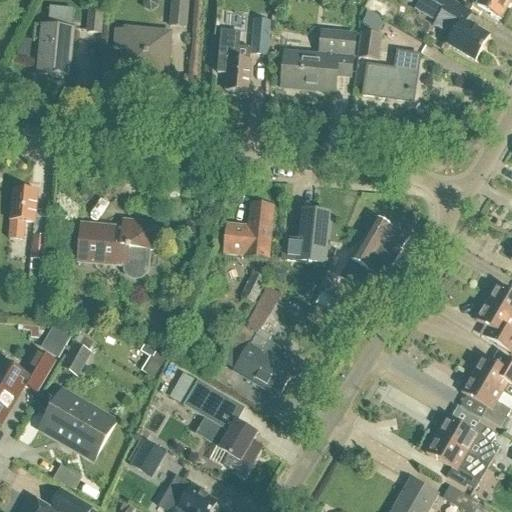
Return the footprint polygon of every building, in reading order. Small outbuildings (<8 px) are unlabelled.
[(171,0),(169,29),(188,30),(189,0),(171,0)] [(332,11),(345,18),(351,7),(338,0),(332,11)] [(474,65),(489,40),(465,25),(471,15),(444,0),(419,0),(417,3),(439,16),(432,28),(450,38),(444,48),(474,65)] [(511,0),(481,0),(476,9),(499,22),(511,0)] [(380,17),(401,28),(408,14),(387,3),(380,17)] [(86,35),(102,37),(104,10),(88,9),(86,35)] [(377,37),(385,24),(378,20),(365,13),(356,60),(379,64),(383,38),(377,37)] [(405,19),(399,34),(414,40),(420,25),(405,19)] [(250,50),(249,57),(267,59),(270,24),(259,24),(253,23),(251,43),(250,43),(250,50)] [(41,30),(37,77),(68,80),(73,32),(41,30)] [(121,77),(165,81),(169,37),(125,33),(125,35),(117,34),(115,53),(123,54),(121,77)] [(221,34),(217,75),(228,76),(227,94),(247,96),(250,63),(248,63),(249,51),(238,50),(239,35),(221,34)] [(280,91),(334,96),(335,80),(349,81),(353,39),(321,35),(318,60),(283,56),(280,91)] [(422,46),(415,56),(445,75),(451,65),(422,46)] [(364,98),(411,106),(419,59),(397,55),(394,72),(367,68),(362,96),(361,99),(364,99),(364,98)] [(37,195),(12,193),(9,225),(10,225),(8,243),(22,244),(24,226),(34,227),(37,195)] [(250,209),(247,230),(226,228),(223,258),(268,262),(273,211),(250,209)] [(287,244),(284,263),(312,266),(321,268),(323,268),(324,266),(325,258),(325,256),(326,248),(329,217),(301,214),(298,245),(287,244)] [(339,280),(374,300),(398,258),(408,241),(375,222),(351,263),(349,262),(339,280)] [(120,231),(80,228),(77,266),(123,270),(124,276),(129,281),(135,283),(142,281),(147,277),(149,272),(150,253),(154,253),(156,227),(121,224),(120,231)] [(337,229),(330,249),(349,255),(356,235),(337,229)] [(46,263),(48,239),(32,238),(30,262),(31,262),(29,283),(39,284),(40,273),(43,274),(43,263),(46,263)] [(240,300),(254,306),(267,279),(256,274),(255,277),(252,275),(240,300)] [(511,297),(496,288),(485,306),(511,321),(511,297)] [(78,296),(66,303),(74,316),(86,309),(78,296)] [(511,321),(485,306),(475,324),(484,329),(479,339),(511,357),(511,321)] [(231,349),(222,365),(234,372),(232,374),(278,400),(289,381),(295,385),(306,367),(267,345),(271,339),(261,333),(259,332),(256,337),(246,332),(243,330),(232,348),(231,349)] [(61,370),(78,380),(92,356),(75,346),(61,370)] [(0,364),(0,424),(2,425),(26,385),(37,392),(53,364),(36,354),(22,377),(0,364)] [(511,400),(511,366),(496,357),(491,366),(481,360),(470,378),(501,396),(502,395),(511,400)] [(244,412),(197,384),(183,376),(170,402),(204,422),(195,438),(219,452),(218,453),(227,458),(221,468),(245,481),(263,449),(252,443),(256,438),(236,426),(244,412)] [(501,396),(470,378),(460,396),(486,411),(480,420),(499,431),(509,414),(495,405),(501,396)] [(37,434),(94,466),(119,423),(62,391),(37,434)] [(446,420),(435,439),(466,456),(467,455),(489,468),(499,451),(490,446),(496,437),(477,427),(472,436),(446,420)] [(466,456),(435,439),(425,457),(451,472),(447,480),(465,491),(467,488),(475,492),(489,468),(467,455),(466,456)] [(129,468),(151,481),(166,456),(143,443),(129,468)] [(23,462),(16,477),(37,487),(44,473),(23,462)] [(345,503),(357,511),(381,511),(399,488),(372,468),(345,503)] [(174,479),(157,510),(160,511),(212,511),(216,505),(201,497),(203,494),(189,486),(189,487),(174,479)] [(428,511),(436,499),(409,483),(392,511),(428,511)] [(442,502),(460,511),(473,511),(478,505),(449,489),(442,502)] [(48,511),(45,511),(29,502),(23,511),(90,511),(91,511),(60,493),(48,511)] [(0,511),(4,511),(9,506),(0,499),(0,511)]
